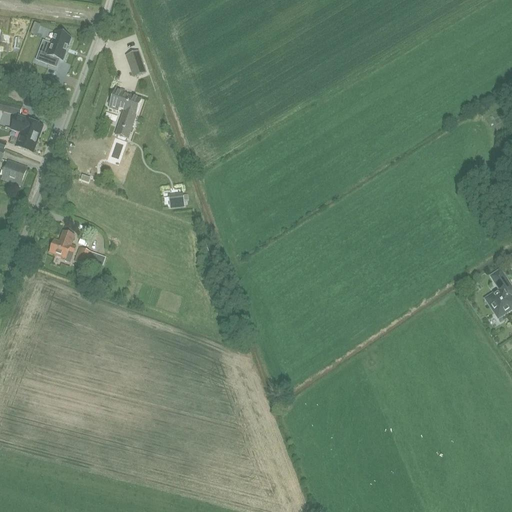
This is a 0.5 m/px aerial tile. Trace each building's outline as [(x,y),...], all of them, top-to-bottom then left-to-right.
[(36,61),(55,68),(58,60),(60,61),(62,62),(70,39),(57,34),(53,45),(49,56),(39,53),(36,61)] [(134,78),(145,74),(138,53),(127,57),(134,78)] [(42,85),(29,80),(27,86),(40,91),(42,85)] [(118,129),(130,134),(142,101),(130,97),(130,98),(124,96),(125,92),(116,89),(114,97),(111,96),(108,105),(110,106),(109,109),(118,113),(119,110),(124,112),(118,129)] [(0,108),(20,114),(22,108),(0,102),(0,108)] [(21,136),(38,142),(43,128),(43,127),(27,121),(16,117),(11,131),(21,134),(21,136)] [(150,131),(153,123),(136,117),(134,125),(150,131)] [(38,142),(21,136),(19,141),(12,138),(9,145),(16,148),(33,154),(38,142)] [(20,187),(27,169),(8,163),(2,180),(20,187)] [(70,265),(74,255),(76,248),(72,246),(75,236),(63,232),(60,242),(54,241),(50,254),(65,259),(64,263),(70,265)] [(112,250),(120,250),(120,241),(112,241),(112,250)] [(92,270),(97,256),(79,250),(74,263),(92,270)] [(485,300),(489,306),(498,319),(510,312),(509,311),(511,308),(511,300),(503,286),(508,283),(500,271),(490,278),(499,291),(485,300)]
